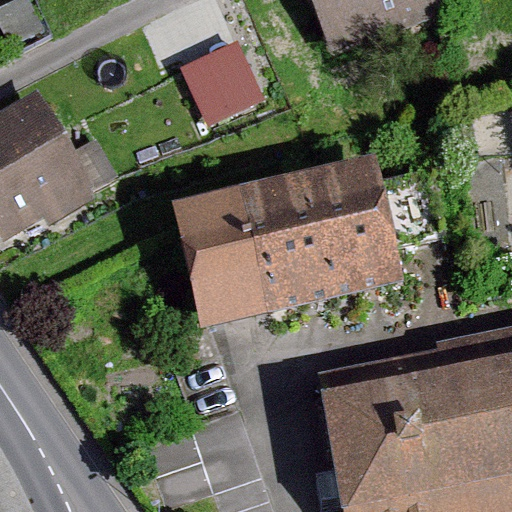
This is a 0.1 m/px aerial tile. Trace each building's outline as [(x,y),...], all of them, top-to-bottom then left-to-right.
[(437,21),(428,0),(298,0),(327,67),(437,21)] [(183,72),(205,126),(260,104),(237,50),(183,72)] [(94,201),(31,106),(0,126),(0,245),(9,258),(94,201)] [(251,209),(282,329),(407,299),(378,178),(251,209)] [(282,329),(251,209),(175,227),(204,348),(282,329)] [(511,511),(511,351),(401,375),(428,511),(511,511)] [(428,511),(401,375),(315,393),(339,511),(428,511)]
